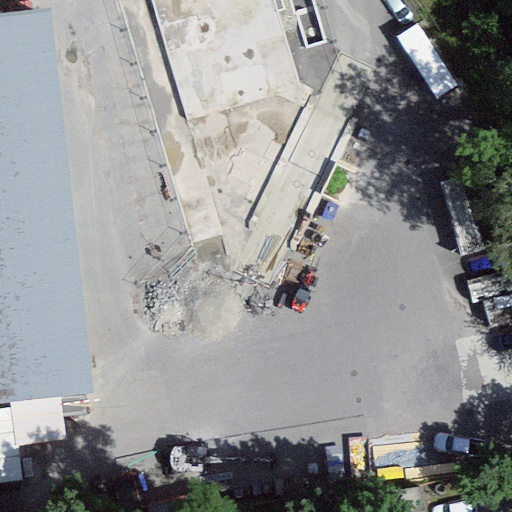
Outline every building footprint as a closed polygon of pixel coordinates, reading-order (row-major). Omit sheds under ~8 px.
[(154,0),(189,117),(311,81),(302,49),(327,42),(314,0),(154,0)] [(0,400),(78,393),(37,13),(0,16),(0,400)] [(397,37),(439,100),(459,87),(417,23),(397,37)] [(308,105),(252,219),(297,241),(353,127),(308,105)] [(440,182),(461,255),(484,249),(464,176),(440,182)] [(422,487),(374,494),(376,511),(409,511),(425,510),(422,487)]
